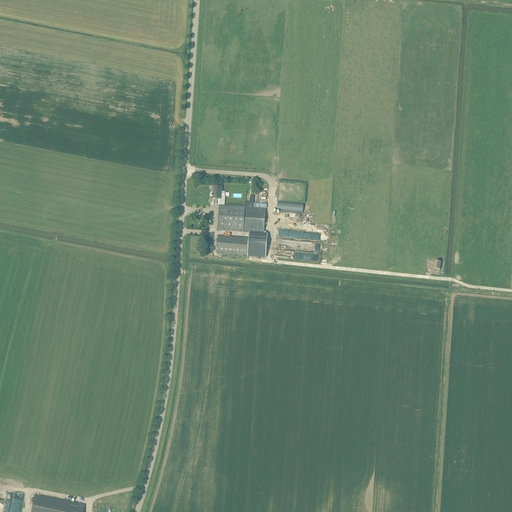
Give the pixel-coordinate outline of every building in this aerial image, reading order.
[(222,188),(219,188),(214,187),(214,191),(213,191),(212,199),(221,200),(220,206),(218,231),(264,235),(265,209),(245,208),(224,206),(225,197),(221,197),(222,188)] [(279,203),(279,211),(305,213),(305,205),(279,203)] [(320,234),(281,231),(280,237),(319,240),(320,234)] [(216,254),(252,256),(266,257),(268,235),(253,234),(253,239),(218,236),(216,254)] [(441,263),(434,262),(433,269),(440,270),(441,263)] [(34,495),(31,511),(83,511),(85,505),(34,495)]
